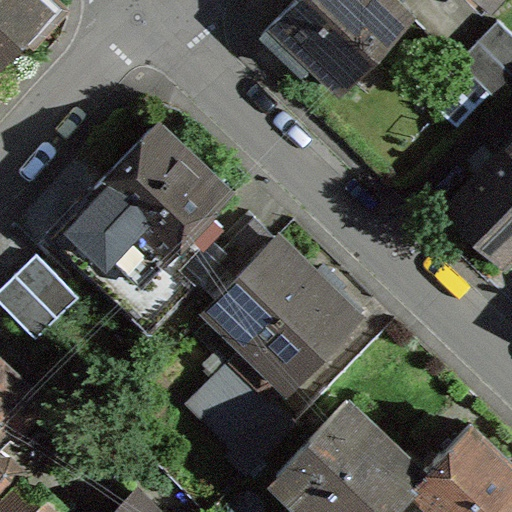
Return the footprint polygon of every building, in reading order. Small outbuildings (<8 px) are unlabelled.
[(0,0),(0,55),(49,3),(45,0),(0,0)] [(400,0),(295,0),(266,31),(304,68),(314,58),(344,87),(414,13),(400,0)] [(511,30),(498,17),(458,59),(500,98),(511,84),(511,30)] [(209,211),(229,190),(156,120),(49,232),(150,329),(197,281),(180,264),(220,222),(209,211)] [(511,134),(445,203),(505,261),(511,253),(511,134)] [(241,271),(276,235),(255,214),(220,250),(241,271)] [(210,303),(291,381),(357,313),(276,235),(241,271),(210,303)] [(36,251),(0,286),(0,298),(37,336),(79,294),(36,251)] [(0,447),(45,399),(0,357),(0,447)] [(233,357),(192,398),(256,461),(297,420),(233,357)] [(422,471),(346,398),(276,472),(318,511),(383,511),(410,483),(422,471)] [(410,483),(440,511),(511,511),(511,463),(469,423),(441,452),(440,451),(422,471),(410,483)] [(0,506),(5,511),(55,511),(25,480),(0,504),(0,506)] [(157,511),(134,489),(111,511),(157,511)]
